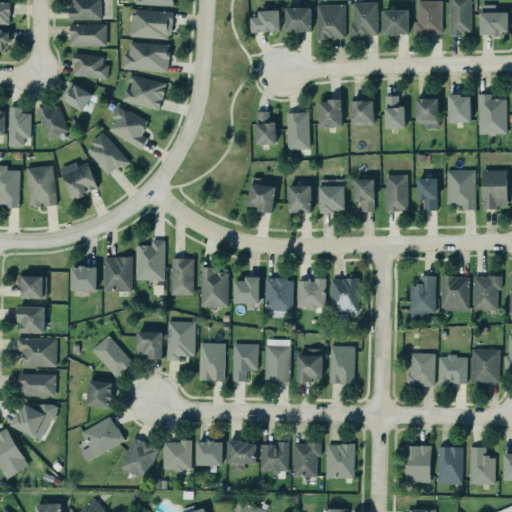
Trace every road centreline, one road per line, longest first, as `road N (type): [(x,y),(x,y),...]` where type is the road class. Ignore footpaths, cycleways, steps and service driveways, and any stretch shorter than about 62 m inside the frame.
road 1 (residential): [(154,188),(184,216),(240,244),(511,242)]
road 2 (tertiary): [(0,239),(40,242),(88,232),(154,188),(184,144),(202,96),(207,0)]
road 3 (residential): [(511,414),(154,403)]
road 4 (residential): [(374,511),(386,248)]
road 5 (residential): [(279,70),(511,66)]
